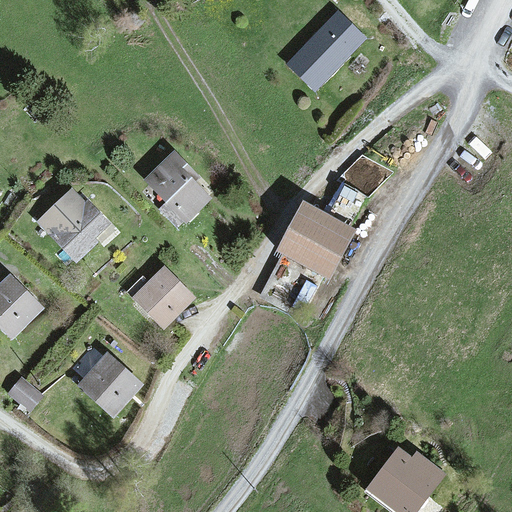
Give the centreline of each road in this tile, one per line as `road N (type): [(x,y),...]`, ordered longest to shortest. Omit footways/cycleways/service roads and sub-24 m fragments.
road 1 (residential): [(0,423),(96,474),(131,460),(174,374),(301,207),(430,83),(472,62)]
road 2 (residential): [(472,62),(466,115),(291,424),(228,511)]
road 3 (track): [(289,224),(151,0)]
